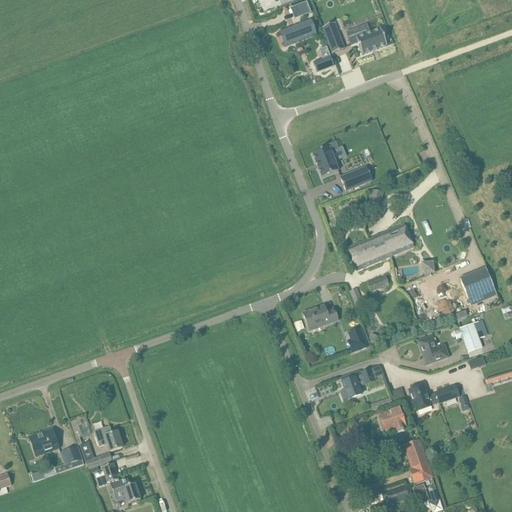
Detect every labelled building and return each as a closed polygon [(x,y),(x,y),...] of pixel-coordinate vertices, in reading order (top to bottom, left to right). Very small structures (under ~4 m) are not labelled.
[(307,2),(299,5),(303,17),(311,14),(307,2)] [(310,20),(280,32),(286,47),(316,36),(310,20)] [(334,23),(322,28),(332,54),(344,50),(334,23)] [(354,33),(347,35),(351,46),(357,43),(362,56),(363,56),(386,47),(380,30),(379,30),(356,39),(354,33)] [(322,60),(313,63),(317,73),(334,66),(326,47),(318,50),(322,60)] [(327,149),(312,155),(312,156),(315,164),(315,165),(316,165),(317,169),(316,169),(317,170),(321,178),(320,178),(321,179),(338,172),(338,171),(337,172),(331,154),(339,151),(336,143),(326,147),(327,149)] [(366,168),(340,178),(346,192),(372,182),(366,168)] [(371,190),(367,211),(379,213),(383,192),(371,190)] [(412,248),(403,227),(348,250),(357,271),(412,248)] [(433,262),(421,264),(422,276),(424,276),(424,278),(431,275),(435,274),(433,262)] [(460,282),(470,307),(496,296),(486,272),(460,282)] [(388,285),(385,277),(368,284),(372,292),(388,285)] [(353,302),(355,308),(365,303),(363,298),(353,302)] [(326,312),(324,307),(302,315),(308,330),(323,324),(323,327),(338,322),(334,310),(326,312)] [(485,337),(480,322),(459,329),(468,354),(482,349),(479,339),(485,337)] [(369,339),(377,343),(379,338),(371,334),(369,339)] [(367,348),(362,337),(347,342),(352,354),(367,348)] [(435,354),(430,339),(418,343),(426,366),(448,358),(445,350),(435,354)] [(380,368),(378,367),(361,374),(360,372),(340,380),(345,391),(340,393),(344,402),(362,395),(359,387),(374,382),(373,379),(383,376),(380,368)] [(511,377),(511,371),(484,380),(486,385),(511,377)] [(458,396),(455,387),(425,398),(419,381),(406,385),(416,412),(438,404),(458,396)] [(401,391),(394,392),(395,400),(402,398),(401,391)] [(466,397),(459,400),(463,412),(468,409),(466,404),(468,404),(466,397)] [(380,402),(370,405),(373,412),(382,409),(380,402)] [(405,426),(399,409),(380,415),(386,432),(394,430),(396,435),(405,432),(403,427),(405,426)] [(74,421),(70,423),(78,447),(80,446),(88,470),(97,467),(112,462),(109,455),(94,460),(88,443),(82,445),(74,421)] [(110,453),(122,449),(117,433),(112,434),(110,427),(94,432),(99,448),(107,445),(110,453)] [(58,449),(52,431),(29,439),(35,457),(58,449)] [(427,464),(419,442),(408,446),(413,461),(409,462),(412,470),(427,464)] [(45,479),(84,465),(77,448),(61,453),(65,465),(42,473),(45,479)] [(102,468),(107,484),(109,483),(115,501),(125,498),(128,505),(131,504),(132,505),(136,504),(137,502),(140,501),(135,485),(129,487),(127,480),(118,482),(113,465),(102,468)] [(0,490),(11,486),(7,475),(0,477),(0,490)] [(384,508),(406,505),(403,485),(381,488),(384,508)] [(412,489),(418,506),(429,502),(423,485),(412,489)] [(435,489),(428,492),(432,503),(439,501),(435,489)] [(429,504),(431,511),(440,511),(443,511),(439,501),(432,503),(429,504)]
